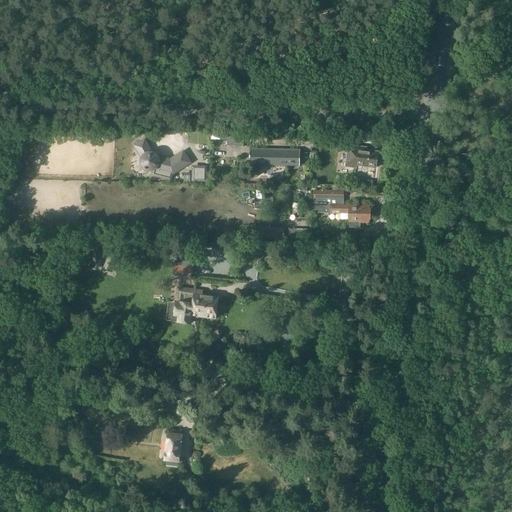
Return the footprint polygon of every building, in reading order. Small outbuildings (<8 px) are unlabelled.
[(211,132),(209,183),(214,183),(215,138),(228,138),(228,144),(244,144),(244,132),(211,132)] [(170,159),(156,155),(155,154),(154,153),(153,152),(151,152),(144,138),(134,144),(142,157),(141,158),(141,159),(141,160),(141,161),(142,162),(142,163),(142,164),(143,164),(144,166),(145,167),(146,168),(146,167),(147,167),(148,167),(149,168),(150,167),(151,167),(153,167),(154,167),(152,173),(170,177),(171,171),(172,172),(189,161),(182,151),(170,159)] [(368,147),(349,144),(346,166),(356,168),(357,165),(376,167),(376,166),(377,166),(378,165),(379,165),(379,164),(380,163),(379,161),(378,160),(377,160),(377,159),(378,152),(367,150),(368,147)] [(300,151),(251,149),(250,164),(300,166),(300,151)] [(193,166),(192,178),(204,179),(205,166),(193,166)] [(343,191),(315,191),(315,213),(340,213),(340,212),(349,212),(349,221),(350,221),(350,227),(360,227),(360,222),(368,222),(368,218),(370,218),(370,208),(369,208),(369,205),(343,205),(343,191)] [(243,238),(259,239),(259,227),(243,226),(243,236),(243,238)] [(261,256),(261,241),(253,241),(253,256),(261,256)] [(183,288),(181,301),(181,302),(176,302),(168,301),(166,320),(178,322),(190,323),(191,317),(197,318),(197,316),(198,311),(192,310),(194,290),(183,288)] [(203,291),(194,290),(192,310),(198,311),(197,316),(200,316),(201,318),(206,318),(208,317),(216,318),(218,297),(202,295),(203,291)] [(196,347),(185,352),(187,357),(198,352),(196,347)] [(174,391),(164,394),(167,404),(177,401),(174,391)] [(167,432),(164,460),(168,460),(167,465),(176,466),(176,461),(179,461),(182,434),(181,434),(181,431),(170,429),(169,433),(167,432)]
